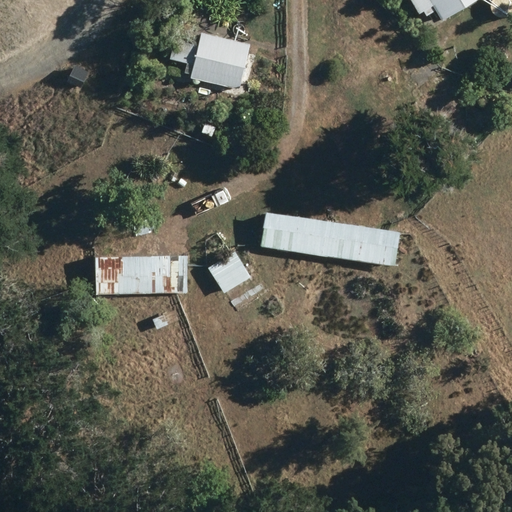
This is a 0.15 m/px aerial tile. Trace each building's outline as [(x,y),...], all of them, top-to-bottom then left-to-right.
[(383,0),(373,0),(355,15),(379,45),(404,25),(383,0)] [(417,0),(428,19),(442,11),(446,18),(477,0),(417,0)] [(492,13),(493,15),(498,18),(500,19),(503,20),(505,20),(508,19),(511,19),(511,17),(511,0),(489,0),(490,1),(489,3),(489,6),(490,8),(491,11),(492,13)] [(190,62),(188,75),(245,85),(253,42),(205,33),(204,40),(176,36),(172,59),(190,62)] [(268,209),(263,244),(401,263),(406,229),(268,209)] [(190,254),(99,251),(97,292),(189,295),(190,254)]
